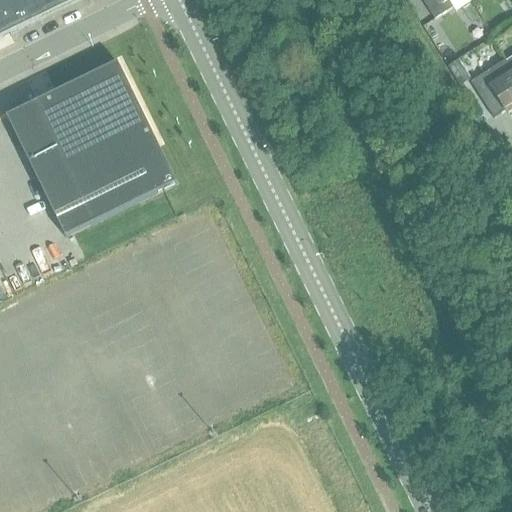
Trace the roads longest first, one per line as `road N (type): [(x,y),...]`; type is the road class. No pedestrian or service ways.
road 1 (secondary): [(426,511),(170,0)]
road 2 (residential): [(0,72),(143,0)]
